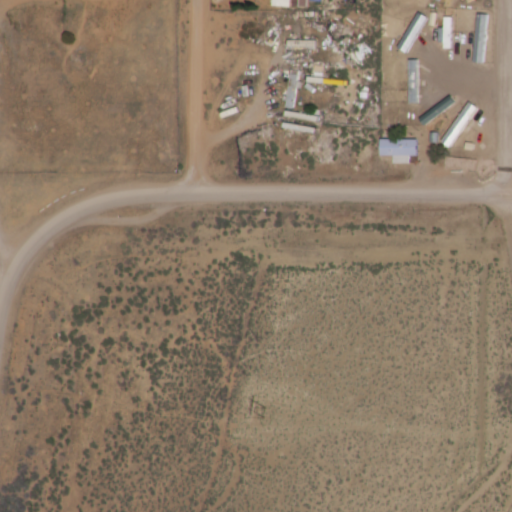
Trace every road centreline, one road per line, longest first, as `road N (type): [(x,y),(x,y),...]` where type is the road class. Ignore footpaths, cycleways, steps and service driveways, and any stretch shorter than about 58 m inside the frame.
road 1 (residential): [(184,194),(511,196)]
road 2 (residential): [(0,296),(21,252),(76,206),(184,194)]
road 3 (residential): [(184,194),(193,0)]
road 4 (residential): [(501,193),(500,0)]
